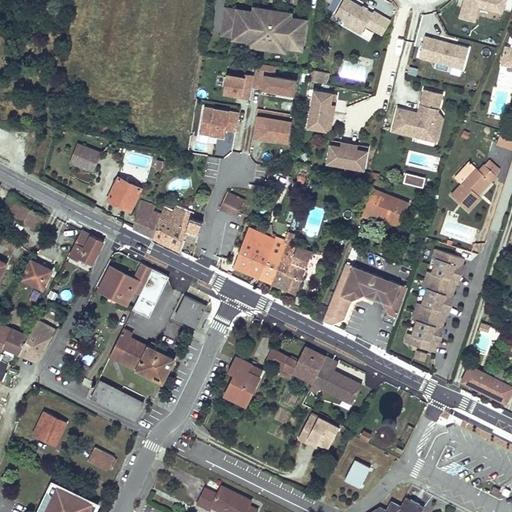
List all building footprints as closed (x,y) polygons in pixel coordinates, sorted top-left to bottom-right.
[(328,0),(325,7),(335,11),(339,0),(328,0)] [(351,22),(368,33),(371,28),(377,31),(386,17),(379,13),(378,15),(355,0),(350,0),(341,15),(351,22)] [(505,12),(507,0),(463,0),(460,17),(477,21),(480,7),(505,12)] [(236,10),(224,8),(220,33),(232,35),(236,10)] [(258,8),(258,10),(252,10),(253,9),(252,9),(251,12),(236,9),(236,10),(232,35),(232,37),(233,37),(241,38),(241,39),(247,40),(246,43),(247,43),(252,44),(252,46),(278,50),(279,48),(284,49),(285,47),(290,48),(291,46),(300,48),(305,20),(289,18),(290,16),(289,16),(284,15),(285,12),(284,12),(258,8)] [(395,23),(386,17),(377,31),(386,37),(395,23)] [(366,35),(368,33),(351,22),(349,25),(366,35)] [(463,75),(471,46),(425,33),(419,57),(452,66),(451,72),(463,75)] [(511,67),(511,48),(505,47),(501,65),(511,67)] [(313,81),(325,84),(328,75),(315,71),(313,81)] [(251,100),(255,75),(247,74),(246,78),(228,74),(224,92),(236,94),(236,97),(251,100)] [(332,86),(334,76),(328,75),(325,84),(332,86)] [(428,111),(423,113),(403,109),(397,131),(418,136),(418,135),(436,139),(441,118),(437,117),(439,109),(443,109),(447,94),(429,89),(425,105),(429,106),(428,111)] [(339,114),(340,106),(336,105),(338,95),(319,92),(314,129),(332,132),(333,121),(338,122),(339,114)] [(202,105),(200,133),(226,135),(227,130),(238,131),(240,108),(202,105)] [(441,118),(436,139),(442,141),(448,118),(442,112),(443,109),(439,109),(437,117),(441,118)] [(289,143),(292,123),(257,116),(253,137),(289,143)] [(26,128),(25,135),(37,138),(38,131),(26,128)] [(511,131),(500,128),(495,143),(511,148),(511,131)] [(95,171),(101,152),(78,143),(71,162),(95,171)] [(369,170),(372,152),(362,150),(363,146),(355,144),(346,143),(346,147),(336,145),(332,164),(351,167),(369,170)] [(500,168),(490,159),(485,163),(497,175),(500,168)] [(480,169),(470,161),(455,176),(462,183),(451,194),(468,209),(481,196),(494,182),(492,180),(497,175),(485,163),(480,169)] [(428,187),(430,177),(411,172),(409,182),(428,187)] [(131,210),(142,188),(119,176),(108,199),(131,210)] [(383,215),(401,222),(409,203),(372,188),(362,216),(370,219),(373,212),(383,215)] [(219,208),(236,217),(245,199),(227,191),(219,208)] [(12,198),(4,212),(37,229),(44,216),(12,198)] [(134,227),(153,237),(158,222),(149,218),(150,214),(151,208),(139,204),(134,227)] [(189,231),(193,219),(191,218),(191,215),(174,209),(172,213),(168,224),(159,221),(160,218),(150,214),(149,218),(158,222),(153,237),(180,250),(186,230),(189,231)] [(168,224),(172,213),(163,210),(160,218),(159,221),(168,224)] [(400,226),(401,222),(383,215),(381,219),(400,226)] [(189,231),(199,234),(202,222),(193,219),(189,231)] [(273,283),(284,242),(277,239),(249,227),(234,267),(273,283)] [(82,230),(75,242),(76,243),(71,256),(79,260),(80,258),(93,264),(104,241),(82,230)] [(312,252),(284,242),(273,283),(297,292),(312,252)] [(410,334),(406,333),(404,340),(409,342),(407,346),(413,348),(414,344),(431,350),(434,342),(428,340),(430,332),(433,323),(440,326),(445,311),(438,309),(440,301),(443,293),(450,295),(454,281),(448,279),(450,271),(453,263),(460,265),(462,257),(434,248),(431,257),(435,258),(431,272),(426,271),(421,286),(425,287),(420,303),(416,302),(411,318),(415,319),(410,334)] [(23,278),(28,280),(37,263),(31,260),(23,278)] [(402,297),(406,286),(355,266),(347,262),(324,321),(332,324),(346,319),(353,300),(365,294),(384,301),(389,314),(395,316),(402,297)] [(37,263),(28,280),(43,288),(52,270),(37,263)] [(450,271),(461,273),(463,266),(460,265),(453,263),(450,271)] [(99,290),(118,299),(121,294),(129,298),(133,289),(141,293),(152,269),(142,264),(134,278),(110,267),(99,290)] [(141,293),(138,298),(152,305),(166,276),(167,275),(154,268),(153,268),(152,269),(141,293)] [(448,279),(454,281),(458,282),(461,273),(450,271),(448,279)] [(443,293),(440,301),(450,304),(453,296),(450,295),(443,293)] [(121,294),(118,299),(126,303),(129,298),(121,294)] [(185,301),(183,301),(175,315),(195,326),(206,305),(195,300),(187,296),(185,301)] [(138,298),(136,303),(149,310),(152,305),(138,298)] [(438,309),(445,311),(448,312),(450,304),(440,301),(438,309)] [(136,303),(123,328),(126,330),(136,310),(147,315),(149,310),(136,303)] [(28,336),(20,354),(36,360),(41,356),(54,329),(36,320),(28,336)] [(0,321),(0,348),(3,350),(4,347),(13,329),(5,324),(0,321)] [(473,350),(487,355),(491,344),(497,346),(503,329),(483,321),(473,350)] [(433,323),(430,332),(440,335),(443,326),(440,326),(433,323)] [(123,328),(111,355),(163,380),(172,362),(165,359),(167,355),(155,349),(157,345),(151,342),(149,346),(130,337),(133,332),(126,330),(123,328)] [(13,329),(4,347),(20,354),(28,336),(13,329)] [(428,340),(434,342),(437,342),(440,335),(430,332),(428,340)] [(283,353),(273,349),(267,360),(277,364),(283,367),(281,370),(281,372),(290,376),(293,371),(314,381),(311,388),(319,392),(321,387),(344,398),(346,394),(356,399),(363,384),(353,378),(351,382),(347,380),(349,376),(334,369),(338,362),(305,345),(299,358),(298,361),(291,357),(283,353)] [(424,352),(415,349),(413,357),(421,359),(424,352)] [(225,396),(246,406),(255,387),(259,378),(247,371),(251,364),(236,356),(228,372),(235,376),(225,396)] [(0,378),(3,379),(10,362),(0,358),(0,378)] [(259,378),(263,371),(253,366),(253,365),(251,364),(247,371),(259,378)] [(511,387),(470,366),(462,381),(506,404),(511,391),(511,387)] [(101,380),(97,389),(139,410),(143,402),(101,380)] [(97,389),(92,397),(135,419),(139,410),(97,389)] [(346,394),(344,398),(353,403),(356,399),(346,394)] [(34,433),(43,438),(44,436),(57,442),(67,423),(46,411),(34,433)] [(297,437),(305,441),(307,437),(318,442),(328,447),(338,425),(310,411),(297,437)] [(378,432),(380,435),(382,437),(386,439),(389,439),(392,438),(395,436),(397,433),(398,429),(398,426),(397,423),(394,420),(391,418),(388,418),(385,418),(381,420),(379,422),(378,425),(377,429),(378,432)] [(363,430),(360,437),(369,441),(372,434),(363,430)] [(404,430),(394,449),(400,452),(410,433),(404,430)] [(44,436),(43,438),(56,444),(57,442),(44,436)] [(307,437),(305,441),(315,446),(318,442),(307,437)] [(96,447),(90,459),(108,469),(109,467),(112,469),(117,459),(96,447)] [(356,459),(345,479),(359,487),(370,467),(356,459)] [(94,511),(99,504),(54,483),(49,491),(53,496),(52,499),(50,499),(43,511),(94,511)] [(197,503),(210,509),(212,506),(214,503),(227,509),(226,511),(256,511),(259,508),(250,503),(252,499),(222,484),(218,492),(205,487),(197,503)] [(43,511),(50,499),(52,499),(53,496),(49,491),(39,511),(43,511)] [(380,505),(369,511),(420,511),(424,506),(418,503),(419,501),(412,498),(411,499),(405,496),(400,505),(391,500),(386,509),(380,505)] [(214,503),(212,506),(224,511),(226,511),(227,509),(214,503)]
